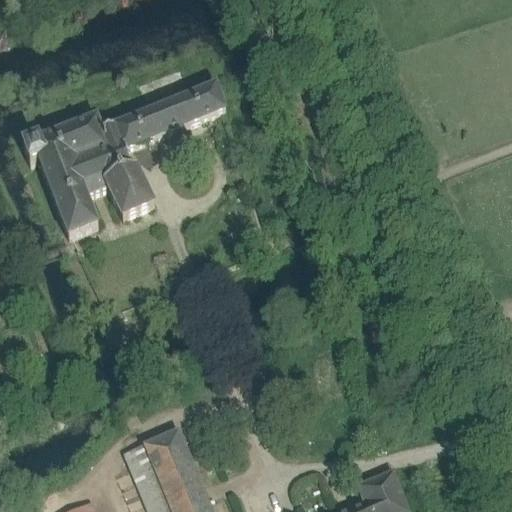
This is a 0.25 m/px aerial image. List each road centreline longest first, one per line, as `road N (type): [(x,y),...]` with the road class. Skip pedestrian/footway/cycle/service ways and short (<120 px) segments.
road 1 (track): [(312,0),(511,487)]
road 2 (track): [(166,219),(271,472),(368,469),(493,442)]
road 3 (track): [(94,485),(139,435),(243,404)]
